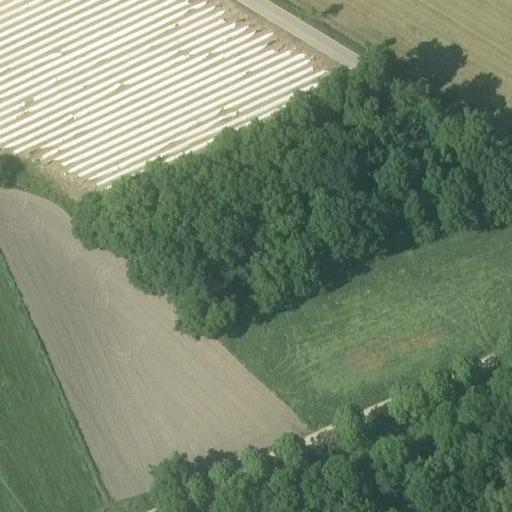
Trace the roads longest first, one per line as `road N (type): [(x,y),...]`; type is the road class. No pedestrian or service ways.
road 1 (track): [(191,511),(511,359)]
road 2 (unclassified): [(250,0),(511,157)]
